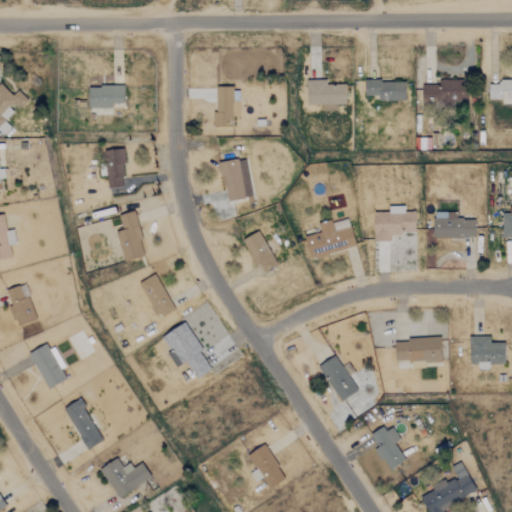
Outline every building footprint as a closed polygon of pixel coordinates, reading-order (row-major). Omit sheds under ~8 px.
[(345,84),(325,84),(325,80),(306,79),(306,104),(322,104),(322,111),(335,111),(336,104),(345,104),(345,84)] [(422,84),(421,103),(466,104),(467,80),(438,79),(438,85),(422,84)] [(405,81),(364,81),(364,95),(378,95),(378,100),(404,100),(405,81)] [(488,99),(511,98),(511,82),(488,83),(488,99)] [(122,85),(87,86),(88,108),(111,107),(111,103),(122,103),(122,85)] [(214,127),(215,87),(231,88),(230,127),(214,127)] [(125,185),(121,148),(104,149),(108,186),(125,185)] [(246,158),(220,161),(224,199),(249,197),(246,158)] [(414,211),(404,211),(404,205),(389,205),(389,212),(373,213),(374,241),(390,241),(390,232),(414,232),(414,211)] [(511,208),(502,209),(502,234),(511,233),(511,208)] [(132,210),(118,214),(122,228),(115,230),(124,261),(145,254),(132,210)] [(474,237),(475,219),(456,218),(456,211),(433,211),(433,236),(474,237)] [(15,243),(13,228),(5,229),(3,214),(0,214),(0,258),(11,257),(9,244),(15,243)] [(304,236),(309,258),(355,246),(350,226),(333,230),(330,220),(318,224),(320,232),(304,236)] [(260,272),(275,265),(259,230),(243,238),(260,272)] [(172,310),(158,273),(140,280),(154,317),(172,310)] [(7,288),(15,324),(34,320),(26,284),(7,288)] [(184,322),(162,334),(179,364),(186,360),(196,377),(211,368),(184,322)] [(469,363),(477,363),(477,369),(488,369),(488,363),(504,363),(504,342),(489,342),(489,336),(469,335),(469,363)] [(441,361),(440,337),(393,339),(394,360),(411,359),(411,367),(424,367),(424,362),(441,361)] [(48,388),(66,378),(59,367),(62,365),(48,341),(28,353),(48,388)] [(354,392),(338,354),(319,362),(336,400),(354,392)] [(103,439),(77,398),(62,408),(88,448),(103,439)] [(404,459),(394,443),(397,440),(386,423),(370,433),(378,446),(374,448),(388,469),(404,459)] [(269,488),(284,478),(263,444),(248,454),(269,488)] [(150,478),(142,462),(131,467),(128,462),(121,466),(117,458),(100,467),(115,496),(150,478)] [(475,490),(460,462),(450,467),(453,473),(430,485),(432,490),(420,497),(428,511),(444,511),(442,508),(475,490)]
